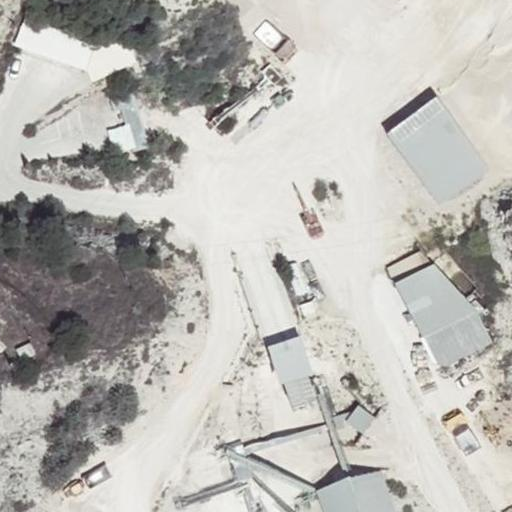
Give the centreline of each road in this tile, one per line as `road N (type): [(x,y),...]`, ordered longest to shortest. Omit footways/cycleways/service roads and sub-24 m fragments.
road 1 (track): [(454,511),(348,272),(371,112),(466,0)]
road 2 (track): [(179,208),(278,222),(327,249),(426,376),(511,509)]
road 3 (track): [(179,208),(216,256),(225,327),(128,511)]
road 4 (track): [(179,208),(259,169),(391,80)]
road 5 (track): [(283,338),(242,217)]
